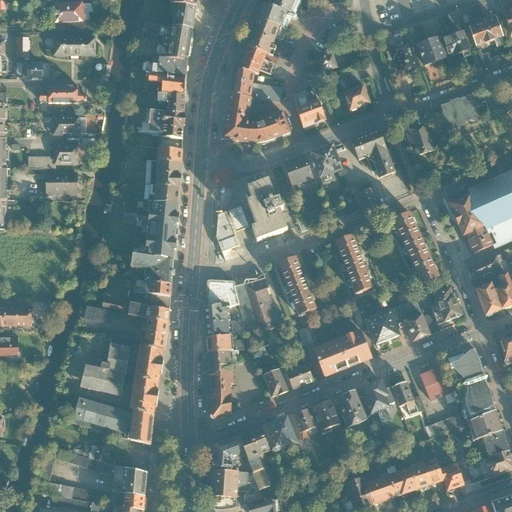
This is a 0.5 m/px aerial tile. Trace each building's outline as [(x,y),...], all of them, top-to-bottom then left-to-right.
[(170,0),(170,4),(175,5),(196,8),(198,0),(170,0)] [(300,0),(271,0),(268,5),(288,13),(294,15),(300,0)] [(53,23),(83,22),(82,1),(53,3),(53,9),(53,23)] [(263,4),(258,18),(280,26),(282,28),(288,13),(268,5),(263,4)] [(175,5),(172,26),(192,30),(196,8),(175,5)] [(258,18),(247,48),(267,55),(269,56),(280,26),(258,18)] [(495,18),(467,29),(474,49),(502,38),(495,18)] [(152,40),(154,24),(143,23),(141,39),(152,40)] [(394,59),(399,75),(419,69),(409,40),(425,36),(421,24),(401,30),(405,43),(387,49),(391,60),(394,59)] [(161,56),(161,59),(187,62),(192,30),(172,26),(165,25),(162,47),(157,46),(156,55),(161,56)] [(29,59),(28,33),(15,33),(16,59),(29,59)] [(462,33),(440,40),(445,56),(450,54),(451,57),(468,51),(462,33)] [(73,37),(51,38),(51,57),(73,56),(73,37)] [(95,37),(73,37),(73,56),(95,56),(95,37)] [(437,38),(415,46),(422,67),(444,59),(437,38)] [(289,63),(294,51),(283,47),(278,59),(289,63)] [(247,48),(240,70),(255,75),(259,75),(267,55),(247,48)] [(332,55),(315,60),(319,74),(336,69),(332,55)] [(144,73),(149,74),(186,78),(187,62),(161,59),(158,59),(158,66),(145,64),(144,73)] [(41,76),(41,64),(26,65),(26,80),(41,80),(41,76)] [(49,64),(41,64),(41,76),(49,76),(49,64)] [(110,66),(102,65),(101,76),(109,76),(110,66)] [(230,96),(261,102),(279,103),(282,90),(254,84),(255,75),(240,70),(236,69),(230,96)] [(362,81),(357,70),(346,74),(351,86),(362,81)] [(161,94),(173,95),(185,96),(186,78),(149,74),(148,83),(162,84),(161,94)] [(371,106),(364,86),(343,93),(351,113),(371,106)] [(40,95),(40,101),(49,101),(49,104),(77,104),(77,101),(86,101),(86,100),(86,96),(79,96),(79,94),(77,94),(77,88),(49,88),(49,93),(47,93),(47,95),(40,95)] [(306,96),(305,95),(297,98),(297,109),(306,132),(326,125),(315,93),(306,96)] [(167,100),(166,113),(184,114),(185,96),(173,95),(172,100),(167,100)] [(443,114),(439,115),(445,129),(464,121),(461,115),(472,111),(471,106),(475,105),(471,95),(440,107),(443,114)] [(259,120),(261,102),(230,96),(225,140),(235,143),(252,145),(265,145),(291,135),(284,113),(259,120)] [(497,97),(484,101),(488,114),(501,110),(497,97)] [(149,111),(148,125),(183,129),(184,114),(166,113),(149,111)] [(80,116),(52,116),(52,136),(62,136),(62,135),(80,135),(80,116)] [(406,131),(405,131),(409,145),(411,144),(414,143),(418,156),(433,151),(431,147),(435,146),(428,124),(406,131)] [(182,140),(183,129),(148,125),(148,132),(163,134),(163,138),(182,140)] [(352,141),(360,161),(366,159),(372,174),(377,172),(381,181),(397,175),(380,130),(352,141)] [(53,143),(53,165),(77,165),(77,143),(66,143),(53,143)] [(311,155),(324,187),(337,182),(335,176),(344,173),(335,150),(334,146),(311,155)] [(157,149),(156,163),(182,165),(183,152),(182,152),(157,149)] [(29,158),(29,167),(29,169),(51,169),(50,158),(29,158)] [(284,165),(293,189),(312,182),(303,158),(284,165)] [(156,163),(155,188),(180,190),(182,165),(156,163)] [(445,198),(447,201),(497,180),(491,167),(456,182),(460,191),(445,198)] [(451,170),(438,174),(442,184),(454,180),(451,170)] [(447,201),(444,203),(453,221),(461,239),(463,238),(471,256),(492,247),(493,250),(511,242),(511,172),(497,180),(447,201)] [(76,196),(76,173),(45,174),(45,196),(76,196)] [(257,245),(288,233),(281,213),(285,212),(288,211),(283,197),(276,199),(269,182),(247,190),(252,202),(247,204),(256,230),(252,231),(257,245)] [(155,188),(154,205),(178,207),(180,190),(155,188)] [(379,206),(374,190),(358,196),(364,211),(379,206)] [(353,204),(343,207),(346,218),(356,214),(353,204)] [(83,206),(73,205),(72,216),(82,217),(83,206)] [(176,234),(178,207),(154,205),(149,205),(146,231),(176,234)] [(241,208),(229,212),(236,233),(249,228),(241,208)] [(226,213),(218,216),(217,239),(222,253),(239,247),(226,213)] [(422,238),(411,215),(394,222),(405,245),(422,238)] [(308,231),(304,220),(298,222),(301,233),(308,231)] [(176,234),(146,231),(144,258),(173,262),(176,234)] [(359,256),(352,237),(335,244),(342,263),(359,256)] [(432,261),(422,238),(405,245),(416,268),(432,261)] [(144,258),(135,256),(135,258),(132,257),(130,271),(144,272),(143,282),(149,283),(149,285),(171,287),(173,262),(144,258)] [(366,274),(359,256),(342,263),(349,281),(366,274)] [(496,258),(466,271),(471,281),(482,276),(489,273),(493,275),(502,271),(496,258)] [(302,277),(295,259),(278,266),(286,284),(302,277)] [(443,284),(432,261),(416,268),(426,291),(443,284)] [(374,293),(366,274),(349,281),(357,299),(374,293)] [(496,293),(494,293),(501,311),(511,306),(511,287),(507,275),(500,278),(503,287),(495,290),(496,293)] [(309,295),(302,277),(286,284),(293,302),(309,295)] [(265,280),(244,286),(257,327),(259,335),(282,328),(273,301),(272,302),(267,291),(269,290),(265,280)] [(205,311),(229,307),(226,282),(208,282),(205,311)] [(226,282),(229,307),(238,306),(245,330),(257,327),(244,286),(235,288),(235,285),(233,282),(226,282)] [(485,287),(475,291),(486,318),(501,311),(494,293),(490,282),(484,285),(485,287)] [(171,287),(149,285),(145,284),(144,290),(135,288),(134,295),(148,296),(148,299),(170,302),(171,287)] [(436,305),(430,307),(433,314),(437,326),(438,326),(444,323),(461,316),(453,295),(452,295),(449,290),(433,296),(436,305)] [(317,313),(309,295),(293,302),(300,320),(317,313)] [(170,302),(148,299),(147,309),(169,312),(170,302)] [(125,305),(104,301),(103,309),(123,313),(125,305)] [(0,326),(29,327),(30,307),(0,306),(0,326)] [(167,326),(169,312),(147,309),(130,306),(128,318),(146,322),(167,326)] [(229,307),(205,311),(204,311),(205,325),(228,322),(227,316),(229,316),(229,312),(229,307)] [(113,313),(86,308),(84,320),(111,325),(113,313)] [(396,317),(395,317),(396,319),(402,317),(406,326),(413,342),(429,336),(422,318),(419,308),(396,317)] [(389,312),(366,321),(376,345),(399,336),(389,312)] [(433,314),(422,318),(429,336),(440,331),(438,326),(437,326),(433,314)] [(146,322),(142,346),(164,350),(167,326),(146,322)] [(205,325),(206,339),(231,337),(235,336),(233,322),(228,322),(205,325)] [(153,420),(164,350),(142,346),(125,343),(127,334),(96,328),(94,338),(82,335),(79,347),(109,353),(107,366),(101,365),(100,372),(85,369),(80,392),(130,404),(128,414),(153,420)] [(360,332),(314,350),(325,377),(371,359),(360,332)] [(511,332),(495,338),(503,364),(511,360),(511,332)] [(208,357),(230,356),(231,356),(231,353),(244,352),(243,341),(231,342),(231,337),(206,339),(208,357)] [(0,338),(0,355),(18,355),(18,338),(0,338)] [(494,410),(473,351),(448,360),(453,374),(455,377),(459,380),(462,384),(465,388),(466,393),(466,397),(465,402),(464,406),(468,419),(494,410)] [(209,380),(233,379),(232,369),(231,369),(230,356),(208,357),(209,380)] [(291,369),(285,372),(293,390),(310,383),(313,381),(306,364),(291,370),(291,369)] [(443,367),(420,375),(431,402),(453,393),(448,379),(443,367)] [(279,371),(263,377),(271,398),(277,396),(287,392),(279,371)] [(209,380),(210,423),(213,425),(216,424),(231,420),(231,413),(232,399),(231,388),(233,388),(233,379),(209,380)] [(380,382),(362,389),(366,398),(364,399),(370,416),(388,408),(387,407),(394,404),(388,390),(384,392),(380,382)] [(405,383),(391,388),(399,408),(405,405),(413,402),(412,400),(405,383)] [(354,392),(335,399),(347,429),(366,421),(354,392)] [(413,402),(405,405),(409,417),(425,411),(419,397),(412,400),(413,402)] [(66,423),(148,446),(153,420),(128,414),(73,399),(71,406),(76,408),(74,417),(69,415),(66,423)] [(330,401),(312,409),(323,435),(331,431),(331,429),(340,425),(330,401)] [(309,409),(292,416),(302,441),(308,439),(305,432),(317,428),(309,409)] [(494,413),(471,423),(477,441),(482,439),(501,432),(499,426),(500,426),(499,423),(498,423),(494,413)] [(460,415),(431,426),(435,436),(464,425),(460,415)] [(287,418),(264,427),(272,446),(269,448),(272,453),(282,449),(284,453),(291,450),(290,446),(297,443),(287,418)] [(260,429),(239,437),(253,473),(263,470),(258,458),(263,456),(261,453),(268,450),(260,429)] [(501,432),(482,439),(488,456),(489,458),(509,451),(503,432),(501,432)] [(213,448),(212,469),(238,470),(238,467),(237,464),(236,460),(245,457),(237,438),(213,448)] [(104,465),(109,450),(98,447),(94,463),(104,465)] [(489,458),(484,460),(490,478),(511,471),(511,459),(509,451),(489,458)] [(104,465),(94,463),(60,452),(57,462),(102,475),(105,466),(104,465)] [(50,483),(55,459),(44,456),(37,484),(43,485),(41,496),(53,499),(51,509),(68,511),(90,511),(91,506),(104,508),(106,494),(50,483)] [(436,461),(423,465),(430,486),(443,481),(440,471),(436,461)] [(417,467),(410,469),(418,490),(423,488),(423,489),(424,489),(425,489),(426,489),(427,489),(428,488),(429,488),(429,487),(429,486),(430,486),(423,465),(422,463),(416,465),(417,467)] [(456,465),(440,471),(443,481),(446,491),(447,492),(448,492),(449,492),(450,492),(451,492),(452,492),(452,491),(453,491),(453,490),(454,490),(464,486),(456,465)] [(212,469),(210,503),(212,510),(226,511),(236,508),(237,495),(237,483),(238,470),(212,469)] [(410,469),(388,476),(396,498),(402,496),(403,498),(411,496),(410,493),(418,490),(410,469)] [(146,498),(146,473),(124,473),(123,486),(116,486),(116,495),(119,496),(146,498)] [(352,473),(339,478),(342,486),(345,485),(355,511),(373,506),(365,484),(363,478),(355,481),(352,473)] [(388,476),(365,484),(373,506),(396,498),(388,476)] [(254,504),(247,506),(249,511),(281,511),(281,504),(280,494),(267,498),(262,500),(254,504)] [(146,498),(119,496),(117,508),(145,511),(146,498)] [(511,511),(511,498),(493,505),(495,511),(511,511)]
